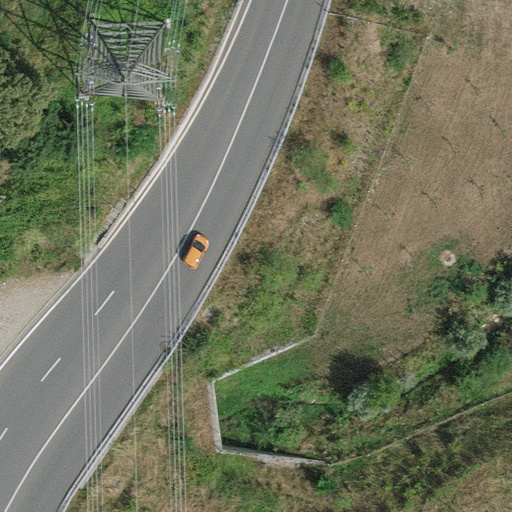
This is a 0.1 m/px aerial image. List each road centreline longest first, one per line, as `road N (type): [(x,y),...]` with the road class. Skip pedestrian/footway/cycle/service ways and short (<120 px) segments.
road 1 (secondary): [(35,511),(163,316),(200,202)]
road 2 (secondary): [(200,202),(111,292),(0,435)]
road 3 (secondary): [(286,0),(200,202)]
